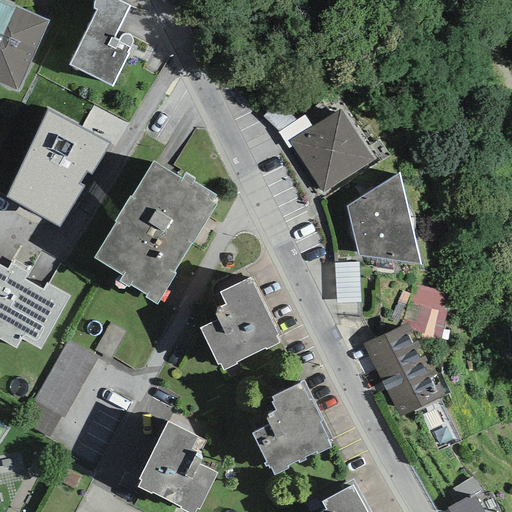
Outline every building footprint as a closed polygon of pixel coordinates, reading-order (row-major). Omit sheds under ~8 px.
[(0,0),(0,83),(16,91),(49,20),(4,0),(0,0)] [(69,65),(112,87),(127,57),(131,59),(136,47),(132,45),(133,43),(133,41),(132,38),(131,36),(130,35),(127,34),(125,34),(122,35),(121,36),(119,38),(118,40),(113,38),(129,7),(116,0),(94,0),(95,0),(94,3),(94,6),(93,9),(97,10),(69,65)] [(263,117),(278,132),(296,120),(277,104),(263,117)] [(92,175),(110,145),(48,110),(6,197),(59,227),(84,188),(79,185),(86,172),(92,175)] [(312,127),(289,141),(293,147),(322,193),(374,160),(340,110),(312,127)] [(289,141),(312,127),(304,115),(296,120),(278,132),(277,133),(289,150),(293,147),(289,141)] [(115,223),(94,258),(123,276),(120,281),(128,286),(129,284),(147,295),(146,297),(157,304),(175,275),(173,273),(191,244),(192,245),(216,205),(211,202),(215,196),(193,182),(195,179),(186,174),(182,179),(153,162),(131,197),(129,196),(113,222),(115,223)] [(358,255),(420,265),(412,230),(415,227),(415,223),(414,219),(413,216),(411,212),(409,208),(406,205),(399,173),(346,206),(358,255)] [(334,263),(336,304),(361,303),(359,262),(334,263)] [(0,338),(16,348),(20,339),(40,350),(70,296),(47,283),(43,290),(24,280),(28,273),(11,263),(7,270),(0,265),(0,338)] [(220,364),(223,371),(237,364),(236,363),(264,350),(265,352),(280,345),(276,337),(279,336),(250,277),(218,292),(224,305),(219,307),(221,311),(214,315),(216,320),(199,328),(217,366),(220,364)] [(413,284),(400,326),(407,323),(412,331),(440,339),(451,293),(413,284)] [(409,294),(402,291),(390,319),(397,322),(409,294)] [(400,326),(362,344),(400,417),(445,396),(412,331),(407,323),(400,326)] [(99,358),(68,340),(34,401),(61,417),(65,419),(99,358)] [(270,468),(274,475),(287,469),(286,467),(298,461),(299,463),(305,460),(303,458),(316,452),(316,454),(330,447),(327,441),(331,439),(303,382),(301,383),(301,384),(273,399),(275,402),(272,403),(276,411),(267,416),(268,418),(266,420),(269,425),(251,434),(266,463),(264,464),(265,467),(267,465),(269,468),(270,468)] [(49,439),(61,417),(34,401),(21,423),(49,439)] [(141,481),(138,488),(151,495),(152,492),(181,507),(180,509),(186,511),(194,511),(196,508),(198,509),(216,473),(199,464),(203,457),(198,454),(205,441),(167,422),(138,479),(141,481)] [(58,481),(73,488),(79,476),(64,469),(58,481)] [(448,490),(457,504),(473,494),(479,490),(471,476),(448,490)] [(369,511),(352,481),(341,487),(343,490),(321,502),(326,510),(322,511),(369,511)] [(457,504),(448,509),(449,511),(483,511),(473,494),(457,504)]
